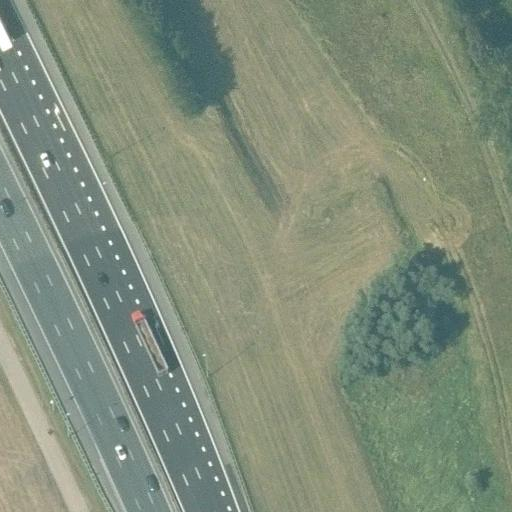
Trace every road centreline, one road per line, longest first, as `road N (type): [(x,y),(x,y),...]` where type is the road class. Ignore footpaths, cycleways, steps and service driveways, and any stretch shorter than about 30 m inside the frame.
road 1 (motorway): [(206,511),(0,68)]
road 2 (motorway): [(0,190),(149,511)]
road 3 (unclassified): [(80,511),(0,350)]
